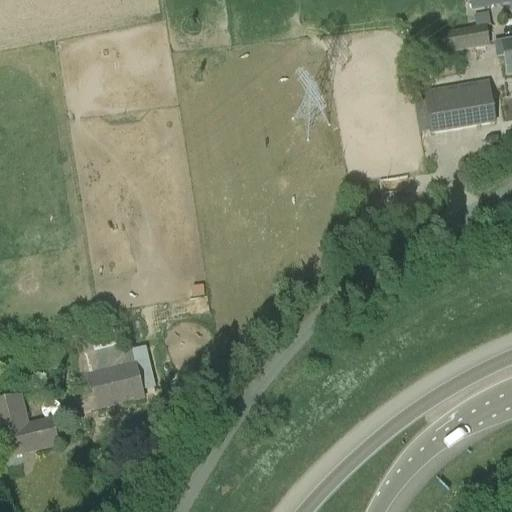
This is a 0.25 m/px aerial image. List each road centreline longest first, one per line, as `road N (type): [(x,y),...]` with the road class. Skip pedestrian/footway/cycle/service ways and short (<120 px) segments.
road 1 (unclassified): [(173,511),(261,385),(345,293),(511,192)]
road 2 (motorway): [(511,369),(425,408),(312,511)]
road 3 (motorway): [(378,511),(442,439),(511,400)]
